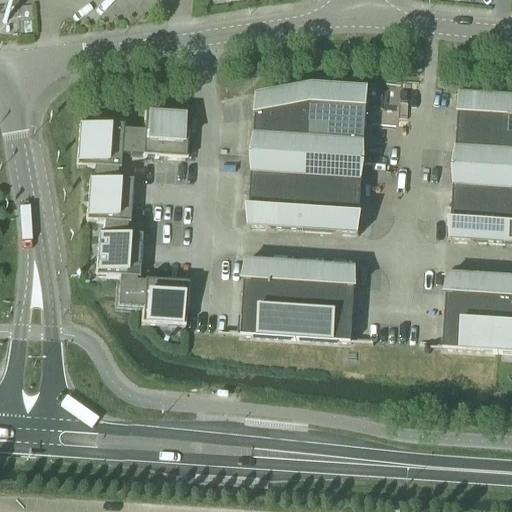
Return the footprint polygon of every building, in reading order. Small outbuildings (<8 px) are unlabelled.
[(256,100),(255,123),(310,126),(312,89),(256,100)] [(312,89),(310,126),(365,130),(367,93),(351,92),(312,89)] [(511,102),(459,99),(457,136),(511,139),(511,102)] [(142,135),(132,134),(130,159),(184,163),(186,121),(187,121),(187,119),(143,117),(143,118),(142,135)] [(255,123),(252,159),(308,162),(310,126),(255,123)] [(310,126),(308,162),(363,166),(365,130),(310,126)] [(77,170),(93,171),(116,173),(118,173),(119,158),(130,159),(132,134),(121,133),(121,131),(122,131),(122,129),(78,127),(75,170),(77,170)] [(511,139),(457,136),(454,172),(510,175),(511,140),(511,139)] [(252,159),(250,195),(305,198),(308,162),(252,159)] [(308,162),(305,198),(360,202),(363,166),(308,162)] [(87,224),(102,225),(126,227),(128,227),(131,183),(129,183),(129,184),(115,183),(116,173),(93,171),(92,181),(90,181),(88,181),(85,225),(87,225),(87,224)] [(454,172),(452,208),(507,211),(510,175),(454,172)] [(248,232),(303,235),(305,198),(250,195),(248,232)] [(305,198),(303,235),(358,239),(360,202),(305,198)] [(450,245),(505,249),(507,211),(452,208),(450,245)] [(96,279),(118,281),(138,282),(140,238),(139,238),(139,239),(125,237),(126,227),(102,225),(102,236),(99,236),(99,235),(98,235),(95,279),(96,279)] [(240,340),(351,347),(351,340),(356,273),(351,273),(246,265),(241,338),(240,340)] [(447,279),(445,316),(500,320),(502,283),(447,279)] [(116,311),(136,312),(141,312),(140,325),(140,327),(184,329),(184,328),(186,287),(138,283),(138,282),(118,281),(118,289),(117,299),(116,311)] [(511,283),(502,283),(500,320),(511,320),(511,283)] [(136,315),(136,312),(116,311),(117,299),(118,289),(115,289),(114,295),(113,313),(136,315)] [(442,353),(498,357),(500,320),(445,316),(442,353)] [(511,320),(500,320),(498,357),(511,357),(511,320)]
